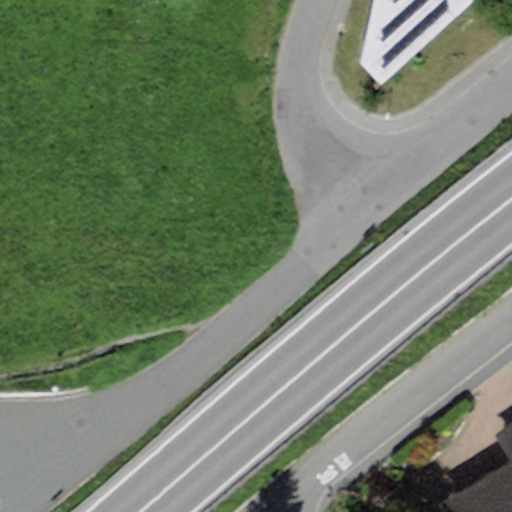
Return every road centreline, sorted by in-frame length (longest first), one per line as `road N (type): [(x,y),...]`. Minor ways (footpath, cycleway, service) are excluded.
road 1 (primary): [(511,198),(329,345),(141,511)]
road 2 (residential): [(338,228),(52,474)]
road 3 (residential): [(274,511),(511,324)]
road 4 (residential): [(338,228),(298,163),(295,80),(320,0)]
road 5 (residential): [(511,85),(338,228)]
